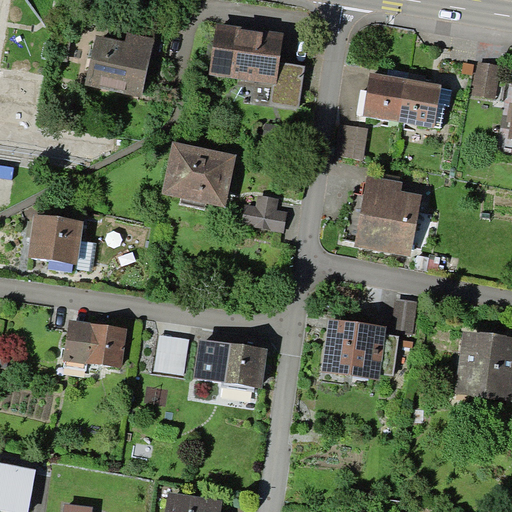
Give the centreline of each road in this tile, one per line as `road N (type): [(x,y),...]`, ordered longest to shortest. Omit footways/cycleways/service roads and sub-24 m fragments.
road 1 (residential): [(0,287),(292,332)]
road 2 (residential): [(302,260),(341,0)]
road 3 (residential): [(511,301),(302,260)]
road 4 (residential): [(267,511),(292,332)]
